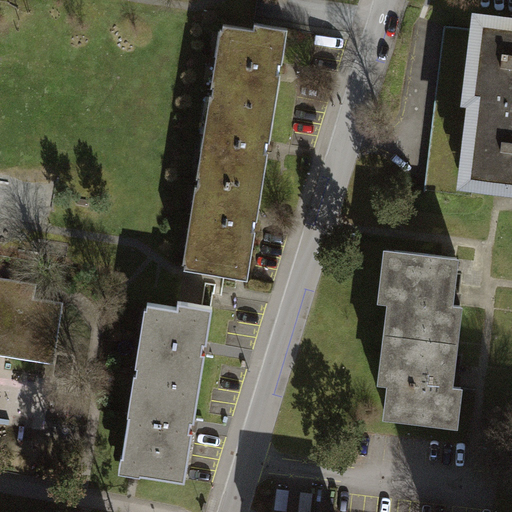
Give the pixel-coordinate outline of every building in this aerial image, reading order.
[(511,16),(469,12),(458,101),(466,102),(511,108),(511,16)] [(213,84),(212,89),(274,99),(279,72),(275,71),(278,57),(281,58),(286,27),(253,21),(252,29),(220,24),(210,83),(213,84)] [(268,135),(274,99),(212,89),(212,94),(208,94),(195,174),(199,174),(198,179),(259,189),(266,150),(262,149),(265,135),(268,135)] [(511,108),(466,102),(455,192),(511,199),(511,108)] [(255,215),(259,189),(198,179),(197,185),(193,184),(180,263),(245,274),(253,225),(250,224),(252,214),(255,215)] [(382,334),(457,343),(462,302),(453,301),(458,260),(383,251),(377,300),(386,301),(382,334)] [(0,357),(54,366),(64,305),(34,300),(36,287),(0,281),(0,357)] [(134,375),(134,380),(164,385),(163,391),(193,396),(198,364),(195,363),(197,351),(200,351),(205,316),(175,311),(174,317),(141,312),(132,374),(134,375)] [(382,417),(456,426),(461,385),(452,384),(457,343),(382,334),(376,383),(386,384),(382,417)] [(188,429),(193,396),(163,391),(164,385),(134,380),(133,385),(130,384),(124,425),(126,425),(120,466),(117,466),(115,482),(136,485),(136,483),(178,489),(186,442),(184,441),(185,429),(188,429)]
